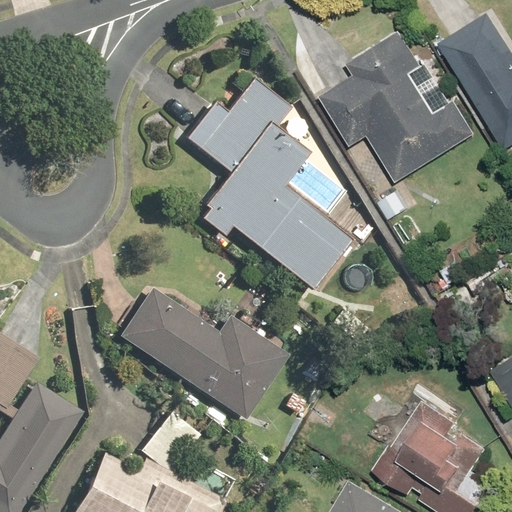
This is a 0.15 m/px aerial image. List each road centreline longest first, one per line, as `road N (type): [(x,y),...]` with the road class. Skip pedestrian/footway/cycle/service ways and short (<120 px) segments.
road 1 (residential): [(166,0),(113,74),(82,207),(39,212),(0,185)]
road 2 (residential): [(0,41),(147,0)]
